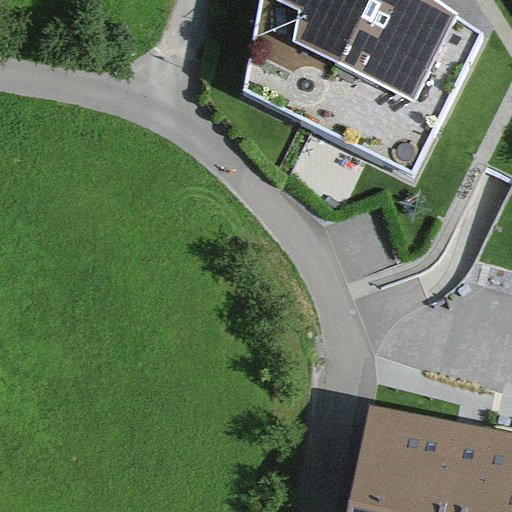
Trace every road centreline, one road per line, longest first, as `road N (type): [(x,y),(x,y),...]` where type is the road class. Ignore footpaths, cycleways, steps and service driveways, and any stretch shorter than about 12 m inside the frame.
road 1 (residential): [(158,101),(203,138),(297,242),(336,304),(342,368),(320,511)]
road 2 (residential): [(0,61),(158,101)]
